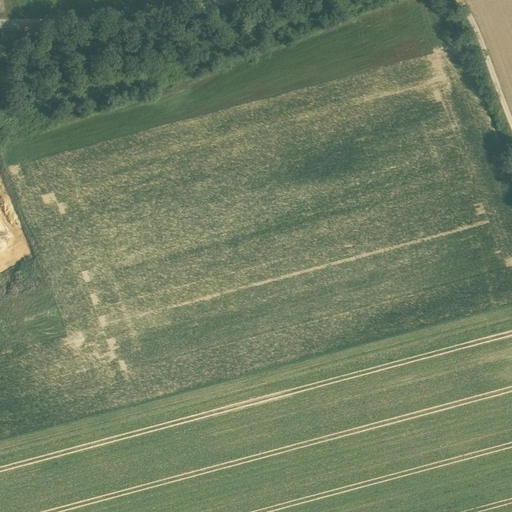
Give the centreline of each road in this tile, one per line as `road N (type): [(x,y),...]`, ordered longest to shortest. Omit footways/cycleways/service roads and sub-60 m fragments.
road 1 (track): [(0,26),(162,25),(267,0)]
road 2 (track): [(452,0),(511,131)]
